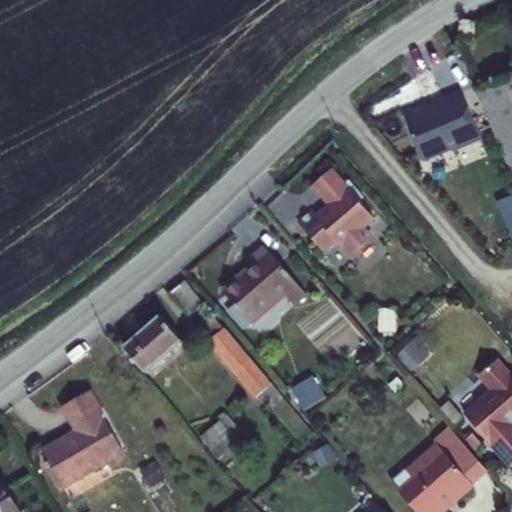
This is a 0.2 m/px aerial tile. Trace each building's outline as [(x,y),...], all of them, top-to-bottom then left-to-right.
[(511,173),(511,77),(479,92),(511,173)] [(400,117),(421,164),(450,151),(451,155),(484,141),(462,93),(439,103),(441,106),(427,112),(424,106),(400,117)] [(312,189),(323,201),(342,185),(331,172),(312,189)] [(311,214),(297,226),(322,255),(335,243),(340,249),(342,248),(352,259),(371,242),(361,231),(373,221),(342,185),(323,201),(332,213),(321,223),(311,214)] [(222,295),(251,328),(284,299),(293,309),(306,298),(264,250),(251,261),(255,266),(222,295)] [(204,305),(185,281),(171,292),(191,317),(204,305)] [(147,373),(183,341),(160,316),(125,348),(147,373)] [(216,335),(224,328),(214,317),(206,323),(216,335)] [(271,386),(224,328),(216,335),(210,341),(257,398),(265,392),(271,386)] [(511,375),(502,364),(484,379),(497,394),(473,415),(470,418),(511,467),(511,375)] [(292,386),(304,407),(325,395),(313,374),(292,386)] [(487,382),(463,402),(473,415),(497,394),(487,382)] [(271,386),(265,392),(271,401),(280,393),(273,384),(271,386)] [(63,487),(125,451),(90,391),(64,407),(79,433),(71,439),(69,436),(43,452),(63,487)] [(238,422),(232,415),(226,420),(234,428),(238,422)] [(226,420),(205,437),(229,466),(241,456),(232,446),(242,438),(234,428),(226,420)] [(490,473),(455,432),(438,447),(443,452),(429,465),(427,462),(412,475),(421,485),(405,499),(416,511),(446,511),(447,508),(458,499),(464,499),(476,488),(475,486),(490,473)] [(421,485),(412,475),(397,488),(405,499),(421,485)] [(0,511),(19,511),(1,481),(0,481),(0,511)]
